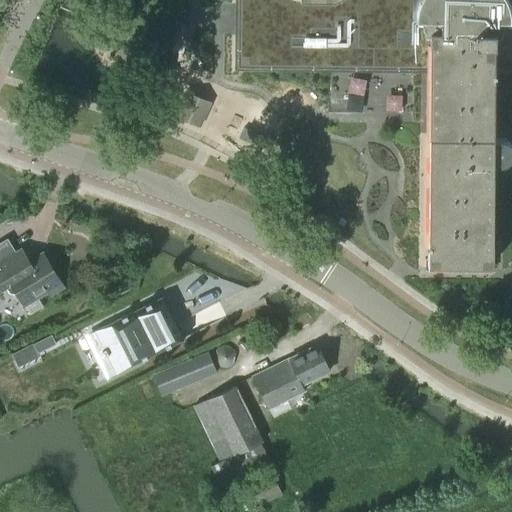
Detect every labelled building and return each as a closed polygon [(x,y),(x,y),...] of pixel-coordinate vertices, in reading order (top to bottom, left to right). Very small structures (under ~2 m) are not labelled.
[(511,0),(230,0),(232,63),(360,65),(364,66),(433,67),(427,268),(506,270),(507,113),(508,70),(511,69),(511,0)] [(144,70),(149,63),(134,52),(129,60),(144,70)] [(157,92),(165,80),(152,70),(144,83),(157,92)] [(186,93),(177,115),(199,124),(208,103),(186,93)] [(269,113),(248,134),(263,149),(269,143),(277,152),(293,137),(269,113)] [(9,292),(13,293),(16,292),(24,304),(46,290),(49,294),(62,286),(43,254),(30,261),(21,246),(15,250),(7,238),(0,241),(0,287),(5,285),(9,292)] [(115,374),(183,339),(162,297),(94,331),(115,374)] [(5,326),(0,329),(0,341),(11,335),(5,326)] [(55,344),(51,334),(33,343),(37,353),(55,344)] [(251,376),(267,409),(305,390),(302,384),(329,371),(316,345),(251,376)] [(153,374),(161,394),(216,371),(208,351),(153,374)] [(210,465),(221,488),(270,465),(233,386),(193,405),(220,461),(210,465)]
